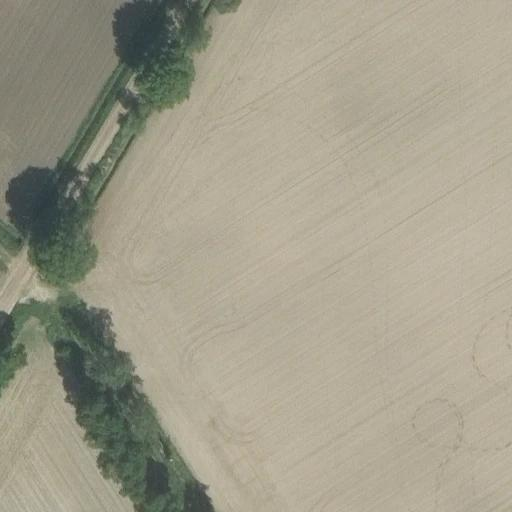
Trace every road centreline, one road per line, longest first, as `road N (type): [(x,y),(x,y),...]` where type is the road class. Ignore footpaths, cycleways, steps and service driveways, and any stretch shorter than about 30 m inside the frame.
road 1 (track): [(198,0),(31,275)]
road 2 (track): [(189,511),(57,303),(31,275)]
